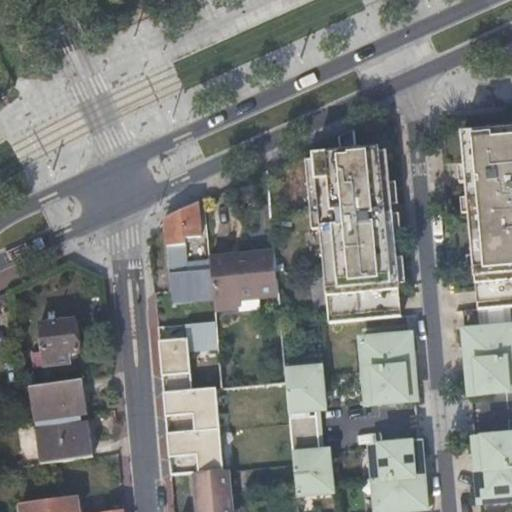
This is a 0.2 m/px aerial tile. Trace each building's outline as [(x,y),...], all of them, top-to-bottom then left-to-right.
[(355,157),(353,132),(341,138),(342,158),(305,161),(312,230),(319,230),(329,324),(401,317),(385,154),(355,157)] [(511,133),(491,136),(491,132),(461,135),(477,311),(511,308),(511,133)] [(175,214),(164,219),(169,277),(172,304),(213,301),(209,262),(186,263),(185,246),(184,238),(201,237),(198,204),(175,214)] [(201,244),(201,237),(184,238),(185,246),(201,244)] [(255,295),(277,293),(273,254),(251,256),(255,295)] [(237,297),(255,295),(251,256),(209,260),(209,262),(213,301),(214,310),(238,307),(237,297)] [(72,321),(38,326),(42,354),(36,355),(38,369),(66,365),(64,355),(76,353),(72,321)] [(511,360),(511,335),(511,329),(464,333),(467,365),(511,360)] [(412,368),(409,337),(362,341),(365,373),(412,368)] [(511,360),(467,365),(470,396),(511,392),(511,360)] [(412,368),(365,373),(367,404),(415,400),(412,368)] [(322,408),(319,369),(285,373),(290,434),(312,432),(312,431),(317,431),(316,417),(315,408),(322,408)] [(83,378),(34,385),(37,405),(86,398),(83,378)] [(86,398),(37,405),(39,422),(76,416),(76,413),(87,411),(86,398)] [(76,416),(39,422),(39,424),(77,419),(76,416)] [(77,419),(39,424),(45,467),(94,460),(90,425),(78,426),(77,419)] [(312,432),(290,434),(296,494),(330,491),(327,452),(319,453),(318,442),(317,431),(312,431),(312,432)] [(511,468),(511,437),(473,441),(476,472),(511,468)] [(422,476),(419,445),(371,449),(374,480),(422,476)] [(511,468),(476,472),(479,504),(511,501),(511,468)] [(232,511),(229,470),(211,472),(198,473),(196,473),(193,473),(196,511),(232,511)] [(422,476),(374,480),(376,511),(378,511),(424,508),(422,476)] [(81,511),(80,498),(21,507),(21,511),(81,511)]
